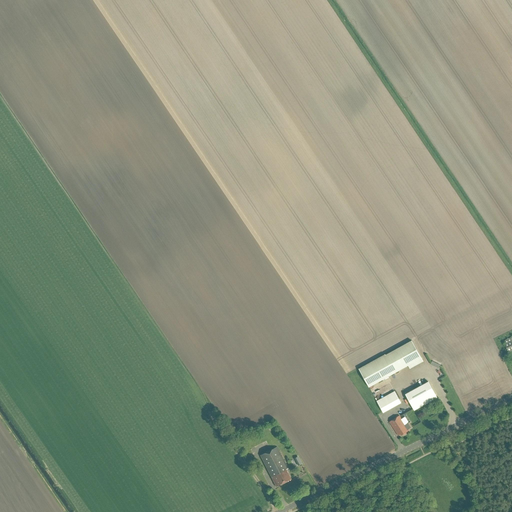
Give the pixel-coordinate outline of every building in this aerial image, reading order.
[(410,340),(359,370),(369,387),(421,357),(410,340)] [(428,382),(406,394),(415,410),(437,398),(428,382)] [(383,412),(401,402),(395,391),(377,401),(383,412)] [(410,422),(405,425),(403,424),(404,423),(399,416),(390,422),(398,436),(400,434),(401,435),(402,435),(403,435),(405,434),(406,433),(409,431),(408,430),(411,428),(408,424),(410,423),(410,422)] [(260,455),(276,487),(291,479),(286,470),(288,469),(277,447),(260,455)] [(295,458),(299,466),(303,464),(299,456),(295,458)]
